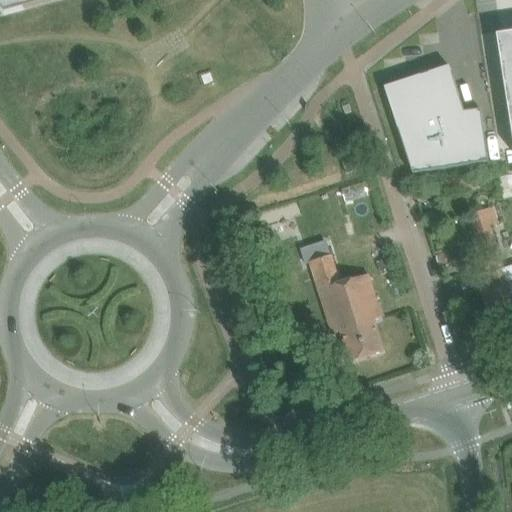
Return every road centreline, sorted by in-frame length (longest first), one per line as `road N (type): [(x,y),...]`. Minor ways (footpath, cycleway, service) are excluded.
road 1 (tertiary): [(145,391),(186,435),(221,450),(254,452),(453,398)]
road 2 (residential): [(141,239),(269,98),(360,24)]
road 3 (tertiary): [(145,391),(179,350),(186,314),(168,263),(141,239)]
road 4 (tertiary): [(40,246),(20,267),(6,308),(12,350),(27,375)]
